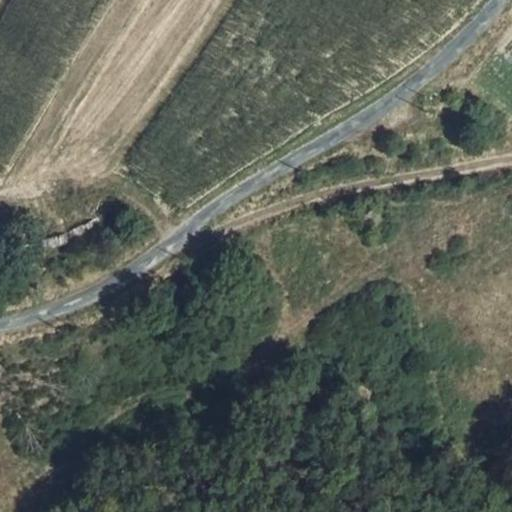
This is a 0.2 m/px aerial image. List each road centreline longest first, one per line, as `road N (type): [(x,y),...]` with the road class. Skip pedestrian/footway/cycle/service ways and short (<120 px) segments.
road 1 (unclassified): [(502,0),(413,86),(240,192),(123,277),(78,301),(0,324)]
road 2 (track): [(169,244),(324,194),(511,161)]
